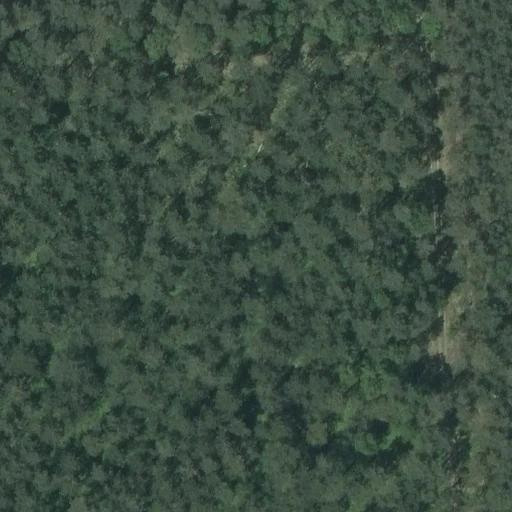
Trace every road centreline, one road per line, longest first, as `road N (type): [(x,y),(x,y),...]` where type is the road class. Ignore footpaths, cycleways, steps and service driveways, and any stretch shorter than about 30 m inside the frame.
road 1 (track): [(458,511),(421,53)]
road 2 (track): [(0,74),(421,53)]
